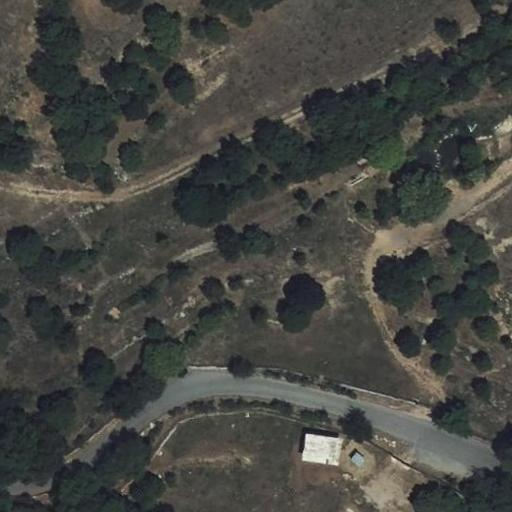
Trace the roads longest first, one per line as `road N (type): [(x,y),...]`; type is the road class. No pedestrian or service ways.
road 1 (track): [(0,177),(75,193),(175,171),(511,5)]
road 2 (unclassified): [(511,464),(359,410),(225,384),(190,386),(159,402),(70,465),(0,475)]
road 3 (track): [(511,167),(395,241),(371,276),(424,364),(438,402),(437,439)]
